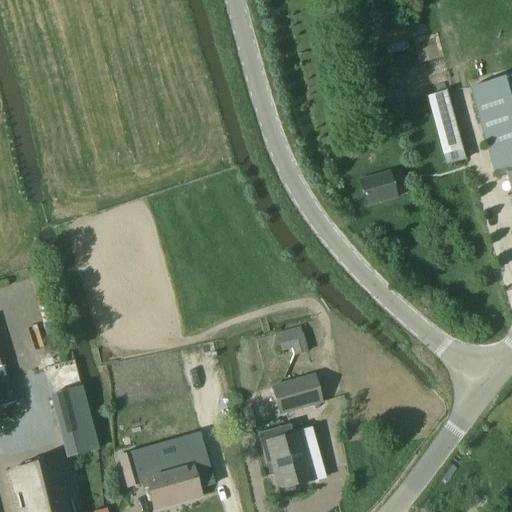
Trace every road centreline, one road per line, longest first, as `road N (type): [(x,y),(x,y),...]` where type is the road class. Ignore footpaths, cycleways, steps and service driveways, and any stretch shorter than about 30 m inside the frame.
road 1 (unclassified): [(488,382),(347,259),(288,182),(233,0)]
road 2 (tertiary): [(394,511),(488,382)]
